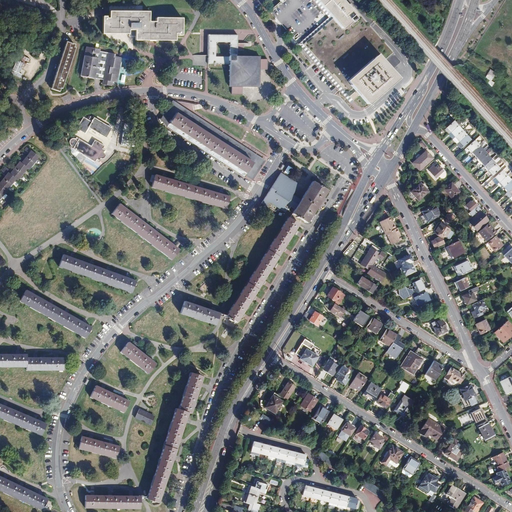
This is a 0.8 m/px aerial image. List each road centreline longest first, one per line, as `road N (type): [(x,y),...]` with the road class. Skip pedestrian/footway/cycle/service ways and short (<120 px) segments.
road 1 (residential): [(318,144),(348,169),(218,385),(179,511)]
road 2 (residential): [(70,511),(57,482),(58,428),(89,362),(258,193)]
road 3 (secondary): [(370,170),(230,413),(195,511)]
road 4 (residential): [(272,358),(511,507)]
road 5 (residential): [(472,359),(389,167)]
road 6 (residential): [(472,359),(324,275)]
road 7 (secondary): [(207,511),(230,432),(272,358)]
road 8 (residential): [(149,91),(157,126),(258,193)]
road 9 (unclassified): [(32,128),(15,98),(51,68),(62,0)]
road 10 (residential): [(414,127),(511,227)]
road 11 (residential): [(149,91),(81,101),(32,128)]
road 12 (residential): [(263,125),(206,97),(149,91)]
